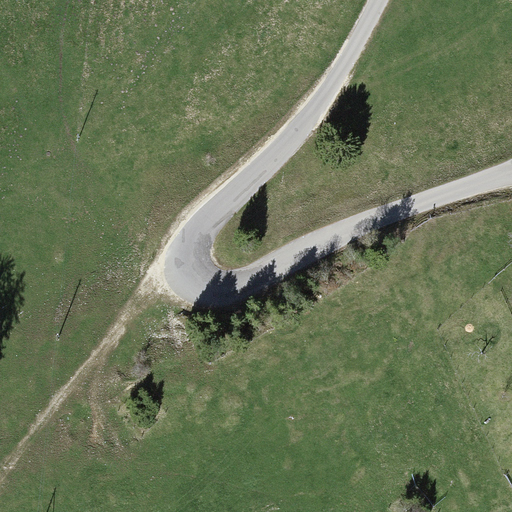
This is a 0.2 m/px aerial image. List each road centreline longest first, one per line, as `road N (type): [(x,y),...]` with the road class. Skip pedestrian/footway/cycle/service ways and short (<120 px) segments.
road 1 (unclassified): [(377,0),(301,129),(195,232),(188,266),(196,280),(211,289),(240,287),(370,224),(511,171)]
road 2 (track): [(0,479),(72,373),(153,289),(188,266)]
